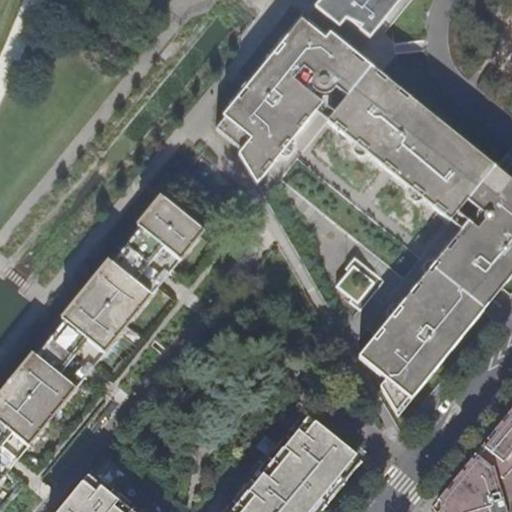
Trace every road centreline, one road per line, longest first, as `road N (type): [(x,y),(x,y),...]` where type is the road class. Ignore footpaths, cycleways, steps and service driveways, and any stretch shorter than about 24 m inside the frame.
road 1 (residential): [(511,354),(395,501)]
road 2 (unclassified): [(511,132),(448,80),(439,63),(436,23),(446,0)]
